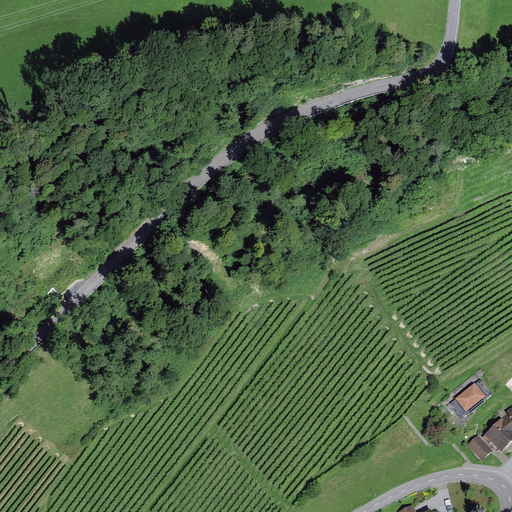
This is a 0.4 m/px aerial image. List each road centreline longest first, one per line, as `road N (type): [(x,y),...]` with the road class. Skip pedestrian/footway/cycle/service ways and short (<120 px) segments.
road 1 (tertiary): [(0,371),(243,143),(294,113),(436,69),(450,47),(456,0)]
road 2 (tertiary): [(510,511),(497,482),(457,474),(367,511)]
